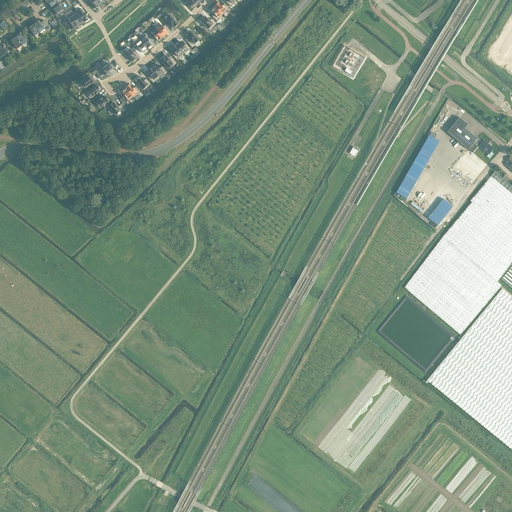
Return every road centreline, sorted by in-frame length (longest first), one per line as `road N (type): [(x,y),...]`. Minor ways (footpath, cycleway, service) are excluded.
road 1 (track): [(347,151),(159,511)]
road 2 (residential): [(511,113),(377,0)]
road 3 (residential): [(209,0),(110,85)]
